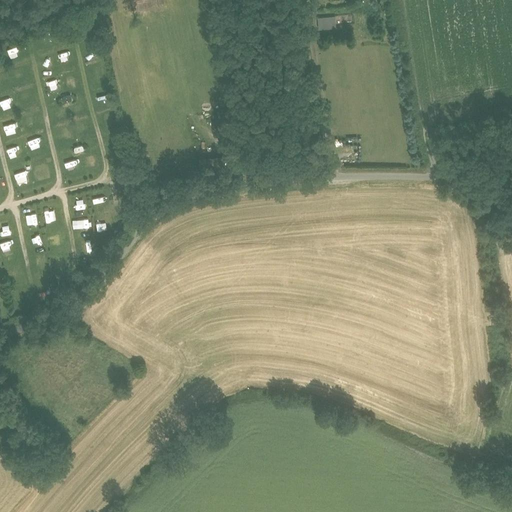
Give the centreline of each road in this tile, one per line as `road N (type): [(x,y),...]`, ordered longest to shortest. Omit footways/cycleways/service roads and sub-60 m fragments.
road 1 (unclassified): [(511,184),(353,176),(211,191),(149,219),(100,282),(67,309),(0,335)]
road 2 (track): [(0,208),(97,181),(105,171),(76,40)]
road 3 (track): [(31,53),(74,256)]
road 4 (track): [(28,268),(0,140)]
